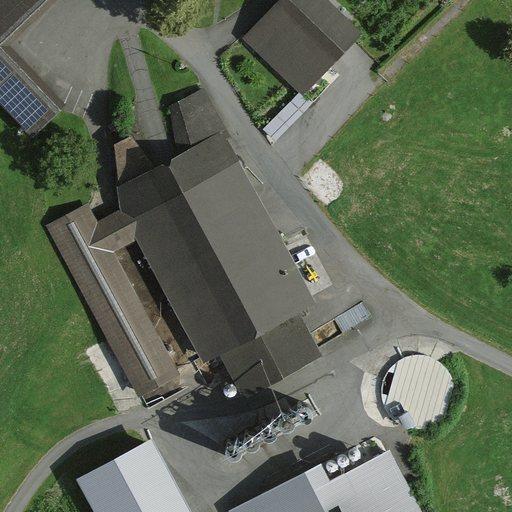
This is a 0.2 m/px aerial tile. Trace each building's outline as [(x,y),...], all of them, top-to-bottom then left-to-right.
[(61,115),(1,51),(55,0),(0,0),(0,106),(33,141),(61,115)] [(320,0),(276,0),(238,38),(298,97),(358,37),(320,0)] [(89,201),(46,224),(140,397),(183,374),(116,250),(139,238),(206,362),(224,352),(249,396),(330,352),(306,308),(312,305),(223,141),(230,137),(204,88),(171,106),(183,152),(114,192),(122,208),(100,220),(89,201)] [(189,511),(150,436),(84,470),(105,511),(189,511)] [(322,476),(248,511),(321,511),(348,499),(354,511),(413,511),(388,462),(329,491),(322,476)]
